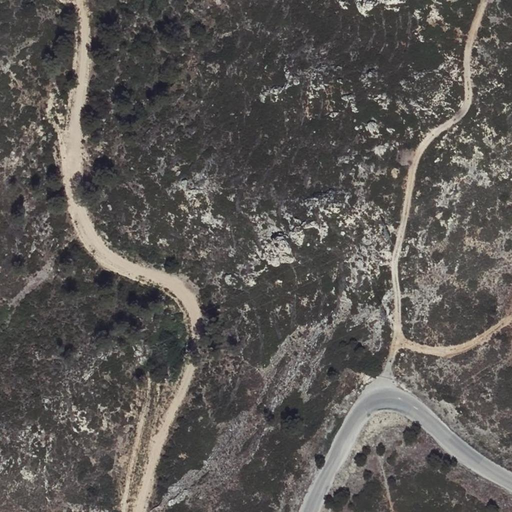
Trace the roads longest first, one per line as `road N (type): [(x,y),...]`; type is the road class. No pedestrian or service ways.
road 1 (track): [(81,0),(75,177),(83,214),(95,238),(121,260),(184,288),(194,312),(195,346),(138,511)]
road 2 (track): [(481,0),(465,49),(467,106),(398,178),(399,331),(382,402)]
road 3 (unclassified): [(511,483),(415,410),(382,402),(356,417),(309,511)]
road 4 (track): [(511,317),(453,350),(395,343)]
